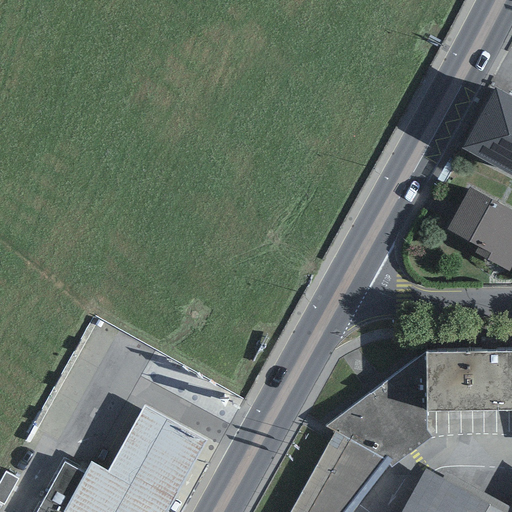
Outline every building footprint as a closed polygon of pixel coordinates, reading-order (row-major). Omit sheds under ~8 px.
[(511,91),(495,82),(462,142),(511,168),(511,91)] [(447,160),(436,178),(444,182),(455,164),(447,160)] [(511,263),(511,206),(469,183),(446,226),(478,243),(475,249),(486,255),(486,256),(509,269),(511,263)] [(511,343),(424,344),(425,348),(425,403),(511,401),(511,343)] [(425,403),(425,348),(325,424),(334,430),(287,511),(349,511),(389,462),(391,463),(432,434),(426,426),(425,403)] [(166,511),(208,436),(144,401),(107,466),(91,457),(84,470),(62,508),(65,510),(69,511),(166,511)] [(34,511),(63,511),(65,510),(62,508),(84,470),(64,459),(34,511)] [(398,511),(511,511),(425,464),(398,511)] [(18,477),(5,470),(0,478),(0,501),(4,503),(18,477)]
